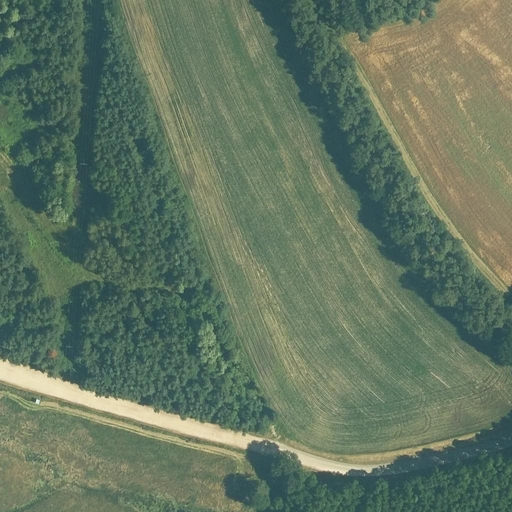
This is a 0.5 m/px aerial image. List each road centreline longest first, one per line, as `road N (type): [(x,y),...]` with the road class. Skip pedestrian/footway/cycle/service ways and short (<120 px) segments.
road 1 (track): [(511,441),(496,459),(392,486),(0,368)]
road 2 (track): [(295,461),(262,408),(114,0)]
road 3 (track): [(315,0),(473,276),(511,309)]
